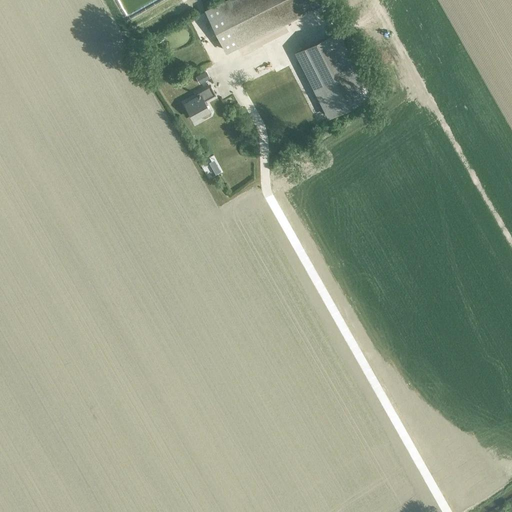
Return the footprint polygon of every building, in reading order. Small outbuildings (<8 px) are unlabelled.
[(312,9),(307,0),(222,0),(206,8),(228,51),(312,9)] [(337,30),(295,52),(328,117),(370,95),(337,30)] [(296,61),(281,67),(286,81),(302,75),(296,61)] [(205,72),(195,78),(199,85),(209,79),(205,72)] [(210,112),(204,101),(215,94),(210,86),(197,93),(198,96),(185,104),(193,118),(200,114),(202,117),(204,118),(209,115),(210,112)]
